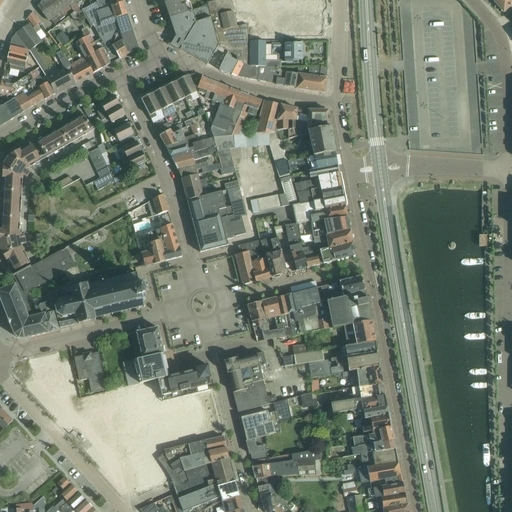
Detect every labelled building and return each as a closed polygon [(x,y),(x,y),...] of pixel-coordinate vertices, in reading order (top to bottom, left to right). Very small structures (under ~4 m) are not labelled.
[(77,0),(43,0),(37,7),(49,23),(50,22),(53,26),(65,17),(62,12),(69,7),(76,1),(77,0)] [(101,0),(96,2),(97,5),(100,11),(108,8),(108,9),(123,3),(122,3),(123,2),(122,0),(101,0)] [(162,0),(170,20),(173,19),(173,18),(181,15),(182,16),(184,16),(184,14),(192,11),(189,3),(185,5),(183,0),(162,0)] [(210,3),(207,3),(207,6),(214,33),(217,40),(219,45),(218,47),(227,52),(234,56),(232,59),(243,65),(244,63),(254,67),(265,68),(265,61),(265,42),(250,42),(250,41),(248,40),(247,25),(238,27),(236,27),(232,13),(234,12),(231,0),(220,0),(214,2),(210,3)] [(268,0),(269,3),(275,2),(285,1),(293,0),(293,5),(292,5),(292,21),(293,21),(293,28),(292,28),(292,30),(293,30),(293,34),(296,34),(296,35),(307,35),(307,34),(317,34),(317,30),(318,30),(317,0),(268,0)] [(511,0),(493,0),(504,13),(509,8),(511,7),(511,0)] [(84,16),(81,11),(76,1),(69,7),(74,13),(70,16),(75,22),(84,16)] [(115,19),(127,15),(123,3),(108,9),(110,15),(114,14),(115,19)] [(81,11),(84,16),(90,27),(93,26),(98,35),(97,35),(100,40),(108,54),(114,50),(112,47),(122,41),(115,19),(114,14),(110,15),(108,9),(108,8),(100,11),(97,5),(81,11)] [(213,54),(218,47),(219,45),(217,40),(214,33),(207,6),(192,11),(184,14),(184,16),(182,16),(181,15),(173,18),(173,19),(170,20),(176,37),(171,45),(206,66),(213,54)] [(27,19),(34,28),(37,25),(40,23),(32,13),(27,19)] [(112,47),(114,50),(119,60),(138,50),(127,15),(115,19),(122,41),(112,47)] [(28,51),(41,43),(40,41),(32,29),(29,24),(16,33),(16,34),(28,51)] [(34,28),(32,29),(35,33),(39,31),(41,29),(37,25),(37,26),(34,28)] [(38,32),(43,39),(48,35),(43,28),(38,32)] [(90,36),(86,28),(82,30),(85,37),(102,69),(119,60),(114,50),(108,54),(100,40),(94,43),(90,36)] [(9,70),(23,73),(28,51),(16,34),(11,40),(9,47),(11,47),(6,65),(10,66),(9,70)] [(56,38),(63,47),(68,44),(61,34),(56,38)] [(85,37),(77,42),(85,58),(71,66),(73,70),(87,63),(93,74),(102,69),(85,37)] [(60,44),(57,46),(63,55),(67,52),(60,44)] [(277,61),(265,61),(265,68),(277,68),(280,68),(280,63),(292,63),(292,61),(302,61),(302,44),(277,44),(271,44),(271,49),(271,56),(277,56),(277,61)] [(69,73),(75,84),(93,74),(87,63),(73,70),(71,66),(65,58),(62,53),(57,56),(63,68),(67,74),(69,73)] [(243,65),(236,77),(249,80),(250,74),(257,75),(256,81),(275,85),(275,86),(276,86),(277,69),(277,68),(265,68),(254,67),(244,63),(243,65)] [(297,68),(296,75),(297,75),(297,90),(325,94),(327,78),(326,78),(327,69),(310,68),(302,67),(302,68),(297,68)] [(67,74),(63,68),(45,78),(48,83),(55,95),(75,84),(69,73),(67,74)] [(280,72),(281,69),(277,69),(276,86),(283,87),(296,89),(296,90),(297,90),(297,75),(296,75),(280,72)] [(35,71),(30,74),(35,85),(44,101),(55,95),(48,83),(43,86),(38,78),(39,77),(35,71)] [(1,82),(0,87),(14,89),(13,92),(12,93),(23,113),(32,108),(23,91),(35,85),(30,74),(26,76),(26,77),(14,85),(12,85),(13,84),(1,82)] [(194,75),(188,76),(194,88),(195,88),(197,88),(197,89),(207,92),(204,99),(212,102),(211,105),(219,108),(210,130),(212,134),(213,138),(223,138),(234,110),(240,93),(231,89),(201,78),(194,75)] [(197,93),(194,88),(188,76),(176,82),(185,99),(184,99),(186,102),(192,99),(190,96),(197,93)] [(346,80),(344,91),(355,93),(357,83),(346,80)] [(178,102),(184,99),(185,99),(176,82),(164,88),(173,105),(174,108),(180,105),(178,102)] [(32,108),(44,101),(35,85),(23,91),(32,108)] [(14,89),(0,87),(0,90),(0,95),(6,97),(9,103),(3,106),(0,107),(0,126),(23,113),(12,93),(13,92),(14,89)] [(176,112),(174,108),(173,105),(164,88),(153,94),(161,111),(165,118),(176,112)] [(223,138),(231,137),(241,113),(248,96),(240,93),(234,110),(223,138)] [(155,114),(161,111),(153,94),(141,100),(151,120),(156,117),(155,114)] [(97,113),(99,117),(123,104),(117,102),(113,96),(100,104),(103,109),(97,113)] [(248,96),(241,113),(231,137),(233,137),(238,136),(247,114),(255,117),(258,111),(262,101),(248,96)] [(278,133),(281,142),(288,140),(288,122),(276,123),(280,106),(263,102),(255,135),(257,135),(263,134),(268,134),(278,133)] [(123,104),(99,117),(102,121),(108,118),(111,124),(125,116),(121,109),(123,104)] [(297,110),(280,106),(276,123),(288,122),(296,122),(297,110)] [(88,107),(83,109),(87,117),(92,115),(88,107)] [(288,122),(288,140),(308,134),(307,132),(307,112),(297,110),(296,122),(288,122)] [(307,132),(330,127),(328,111),(327,111),(307,111),(307,112),(307,132)] [(36,141),(46,158),(93,131),(82,114),(77,117),(77,119),(66,125),(65,124),(54,130),(55,132),(43,139),(42,137),(36,141)] [(194,125),(192,120),(184,123),(186,129),(190,127),(194,125)] [(116,136),(119,142),(133,135),(130,128),(131,122),(107,134),(110,139),(116,136)] [(320,139),(332,137),(330,127),(307,132),(308,134),(310,141),(307,142),(310,152),(312,152),(312,150),(322,148),(320,139)] [(170,130),(159,136),(160,137),(166,148),(185,142),(184,139),(181,131),(181,130),(172,134),(170,132),(170,130)] [(271,152),(283,148),(281,142),(278,133),(268,134),(269,146),(271,152)] [(287,160),(288,163),(313,157),(312,152),(310,152),(307,142),(310,141),(308,134),(288,140),(281,142),(283,148),(285,154),(287,160)] [(185,142),(166,148),(167,150),(172,160),(215,146),(213,138),(204,141),(197,143),(194,135),(194,136),(184,139),(185,142)] [(234,149),(246,148),(245,136),(238,136),(233,137),(234,149)] [(213,138),(215,146),(217,152),(229,149),(234,149),(233,137),(231,137),(223,138),(213,138)] [(335,153),(332,137),(320,139),(322,148),(312,150),(312,152),(313,157),(335,153)] [(79,148),(82,153),(93,147),(90,142),(79,148)] [(118,157),(121,162),(145,150),(139,148),(136,142),(122,148),(125,154),(118,157)] [(26,170),(41,161),(31,144),(25,147),(26,148),(20,152),(19,150),(9,156),(9,157),(3,166),(2,178),(4,178),(3,185),(2,185),(1,197),(3,197),(2,211),(0,211),(0,223),(1,224),(1,231),(0,230),(0,244),(2,251),(1,252),(6,261),(7,260),(10,266),(9,267),(12,273),(30,263),(20,245),(26,244),(24,238),(23,238),(24,233),(19,233),(22,176),(27,178),(30,173),(26,170)] [(215,146),(172,160),(177,170),(177,171),(195,166),(193,161),(217,154),(217,152),(215,146)] [(285,154),(283,148),(271,152),(273,158),(285,154)] [(90,160),(101,155),(98,149),(88,154),(90,160)] [(229,149),(217,152),(217,154),(218,158),(230,155),(229,149)] [(145,150),(121,162),(123,167),(129,164),(132,169),(146,163),(143,156),(145,150)] [(288,163),(288,165),(290,171),(299,169),(299,167),(310,164),(312,171),(308,172),(308,173),(337,167),(335,153),(313,157),(288,163)] [(285,154),(273,158),(274,163),(287,160),(285,154)] [(56,162),(59,167),(70,160),(67,155),(56,162)] [(101,155),(90,160),(93,166),(104,161),(101,155)] [(230,155),(218,158),(220,164),(232,161),(230,155)] [(211,160),(206,161),(206,162),(209,173),(220,170),(219,170),(222,169),(220,164),(213,166),(211,160)] [(276,169),(288,165),(288,163),(287,160),(274,163),(276,169)] [(104,161),(93,166),(96,172),(107,167),(104,161)] [(232,161),(220,164),(222,169),(222,170),(233,167),(232,161)] [(197,175),(209,173),(206,162),(195,166),(177,171),(181,179),(197,175)] [(288,165),(276,169),(278,175),(290,171),(288,165)] [(107,167),(96,172),(99,179),(110,174),(107,167)] [(222,169),(219,170),(220,170),(221,176),(235,173),(233,167),(222,170),(222,169)] [(337,167),(308,173),(310,179),(317,178),(318,179),(339,175),(337,167)] [(280,181),(292,177),(292,176),(290,171),(278,175),(280,181)] [(114,183),(113,179),(110,174),(99,179),(93,183),(98,191),(114,183)] [(124,174),(113,179),(114,183),(116,186),(126,180),(124,174)] [(30,180),(41,187),(45,182),(34,175),(30,180)] [(181,179),(184,190),(207,184),(206,180),(199,181),(197,176),(197,175),(181,179)] [(300,184),(294,185),(296,192),(297,194),(300,204),(343,196),(341,188),(339,175),(318,179),(318,180),(309,182),(300,183),(300,184)] [(57,184),(60,190),(73,183),(70,177),(57,184)] [(294,185),(292,177),(280,181),(284,195),(296,192),(294,185)] [(239,188),(237,182),(224,185),(225,191),(239,188)] [(207,184),(184,190),(187,201),(203,197),(210,195),(207,184)] [(203,197),(187,201),(200,253),(206,252),(228,246),(226,241),(233,239),(233,238),(235,237),(237,237),(245,235),(241,218),(246,216),(242,200),(230,203),(231,207),(226,208),(221,192),(210,195),(203,197)] [(279,196),(281,208),(292,206),(300,204),(297,194),(296,192),(284,195),(279,196)] [(147,204),(151,217),(168,212),(163,196),(147,204)] [(256,201),(258,212),(281,208),(279,196),(256,201)] [(296,225),(298,225),(311,222),(309,212),(345,206),(343,196),(300,204),(292,206),(296,225)] [(253,214),(258,212),(256,201),(250,202),(253,214)] [(309,212),(311,222),(347,218),(345,206),(309,212)] [(143,222),(143,220),(141,220),(139,214),(130,217),(132,226),(142,222),(143,222)] [(347,218),(311,222),(311,229),(313,238),(350,230),(347,218)] [(172,225),(156,231),(158,238),(159,241),(160,241),(166,262),(181,258),(172,225)] [(303,254),(310,253),(310,249),(309,248),(307,249),(302,250),(301,245),(298,225),(296,225),(285,227),(289,247),(291,254),(294,253),(296,256),(303,253),(303,254)] [(270,240),(271,245),(273,250),(265,253),(267,258),(272,278),(281,276),(286,274),(277,238),(275,229),(270,230),(272,240),(270,240)] [(352,245),(350,230),(313,238),(313,239),(314,245),(327,243),(328,249),(351,245),(352,245)] [(156,231),(153,232),(145,235),(150,252),(141,254),(145,268),(166,262),(160,241),(159,241),(158,238),(156,231)] [(29,237),(30,243),(43,240),(41,234),(29,237)] [(267,258),(265,253),(263,253),(260,241),(237,247),(239,255),(248,252),(251,262),(267,258)] [(353,253),(351,245),(328,249),(319,251),(323,265),(355,257),(355,254),(354,253),(353,253)] [(75,267),(65,249),(30,268),(30,267),(9,278),(9,279),(10,279),(14,286),(0,291),(0,299),(14,335),(16,337),(17,338),(19,339),(24,339),(31,338),(47,334),(47,333),(58,331),(53,313),(50,303),(40,306),(42,316),(28,319),(26,313),(30,312),(26,302),(27,296),(26,294),(75,267)] [(248,252),(239,255),(235,256),(242,284),(244,286),(272,278),(267,258),(251,262),(248,252)] [(294,253),(291,254),(296,271),(306,268),(303,254),(303,253),(296,256),(294,253)] [(305,259),(303,254),(306,268),(307,269),(319,266),(317,257),(305,259)] [(141,295),(146,294),(144,283),(139,284),(136,273),(121,277),(120,271),(77,282),(78,286),(62,290),(64,299),(58,301),(54,307),(56,314),(60,328),(78,323),(79,324),(96,319),(95,317),(144,307),(141,295)] [(323,297),(329,301),(343,298),(364,291),(360,277),(339,282),(340,286),(338,287),(335,291),(336,293),(330,294),(329,286),(321,288),(323,297)] [(317,282),(293,285),(293,291),(318,287),(317,282)] [(317,288),(292,295),(300,334),(305,333),(319,331),(317,321),(327,320),(323,302),(320,302),(317,288)] [(364,291),(343,298),(329,301),(326,302),(332,329),(344,327),(371,322),(372,322),(364,291)] [(292,295),(284,297),(288,314),(290,328),(292,336),(300,334),(292,295)] [(284,297),(276,299),(280,317),(283,328),(287,327),(285,315),(288,314),(284,297)] [(276,299),(261,303),(266,321),(280,317),(276,299)] [(266,321),(261,303),(248,307),(253,329),(259,327),(259,330),(261,330),(264,341),(278,339),(285,337),(283,330),(277,332),(277,331),(269,332),(268,331),(268,329),(268,328),(266,321)] [(328,329),(327,320),(317,321),(319,331),(328,329)] [(375,342),(371,322),(344,327),(345,334),(353,332),(354,336),(346,337),(347,347),(345,347),(345,348),(375,342)] [(136,333),(142,359),(163,354),(157,328),(136,333)] [(290,328),(283,330),(285,337),(292,336),(290,328)] [(343,348),(344,358),(377,353),(375,342),(345,348),(343,348)] [(283,360),(283,367),(323,360),(322,352),(308,354),(307,345),(292,347),(293,354),(281,356),(283,360)] [(88,380),(91,394),(107,390),(99,353),(90,355),(90,353),(83,355),(84,356),(74,358),(79,382),(88,380)] [(269,405),(260,370),(267,369),(263,353),(245,357),(246,359),(237,361),(237,358),(231,360),(225,368),(227,374),(230,374),(232,382),(230,383),(238,413),(269,405)] [(347,364),(348,372),(349,372),(379,367),(377,353),(344,358),(331,360),(331,362),(336,362),(336,367),(347,364)] [(51,354),(32,358),(34,370),(54,365),(51,354)] [(152,381),(157,380),(168,377),(163,354),(142,359),(132,361),(122,363),(128,387),(152,381)] [(310,378),(330,375),(328,361),(308,364),(310,378)] [(54,365),(34,370),(37,380),(57,376),(54,365)] [(168,377),(157,380),(161,397),(210,385),(208,379),(210,378),(207,366),(194,369),(195,371),(168,377)] [(358,388),(356,388),(383,386),(379,367),(349,372),(348,372),(342,374),(343,379),(350,377),(350,375),(357,374),(358,388)] [(57,376),(37,380),(39,391),(59,386),(57,376)] [(59,386),(39,391),(42,402),(62,397),(59,386)] [(331,404),(331,405),(385,396),(383,386),(356,388),(351,389),(354,400),(331,404)] [(153,389),(141,397),(151,414),(163,406),(153,389)] [(317,393),(300,397),(303,409),(316,406),(316,400),(316,396),(317,395),(317,393)] [(350,411),(350,412),(387,407),(385,396),(331,405),(332,411),(326,412),(327,415),(333,414),(350,411)] [(141,397),(129,404),(140,421),(151,414),(141,397)] [(241,418),(246,442),(261,438),(280,433),(277,423),(291,421),(287,401),(273,404),(275,412),(268,414),(267,412),(241,418)] [(129,404),(117,412),(127,429),(140,421),(129,404)] [(0,426),(3,430),(13,421),(0,407),(0,426)] [(363,415),(364,420),(388,415),(387,407),(350,412),(350,414),(353,413),(354,417),(363,415)] [(378,430),(379,434),(382,434),(382,430),(391,428),(388,415),(364,420),(360,421),(363,434),(372,432),(378,430)] [(358,447),(358,446),(393,440),(391,428),(382,430),(382,434),(368,436),(355,438),(354,438),(356,447),(358,447)] [(186,446),(187,448),(188,453),(189,457),(191,456),(191,457),(226,448),(222,437),(205,441),(188,445),(186,446)] [(261,438),(246,442),(250,455),(252,462),(266,460),(265,453),(263,446),(261,438)] [(395,448),(393,440),(358,446),(358,447),(359,452),(374,449),(374,452),(395,448)] [(217,462),(229,459),(226,448),(191,457),(191,456),(189,457),(179,459),(184,472),(210,464),(217,462)] [(361,455),(363,468),(397,461),(395,448),(374,452),(374,453),(372,453),(361,455)] [(252,462),(256,480),(271,478),(271,477),(296,476),(297,477),(322,475),(321,461),(319,450),(252,462)] [(113,451),(99,465),(109,475),(123,462),(113,451)] [(235,482),(229,459),(217,462),(210,464),(184,472),(179,459),(171,465),(163,455),(158,460),(165,470),(171,478),(172,481),(178,499),(216,484),(217,486),(235,482)] [(402,482),(397,461),(363,468),(358,470),(361,485),(370,483),(371,489),(402,482)] [(123,462),(109,475),(118,485),(133,472),(123,462)] [(133,472),(118,485),(128,496),(142,482),(133,472)] [(57,484),(59,486),(53,492),(56,495),(62,490),(63,490),(70,484),(65,478),(57,484)] [(258,488),(272,484),(271,478),(256,480),(258,488)] [(142,482),(128,496),(137,506),(152,493),(142,482)] [(184,511),(221,498),(222,502),(239,496),(235,482),(217,486),(216,484),(178,499),(182,511),(184,511)] [(342,491),(343,497),(360,494),(359,487),(355,488),(354,482),(342,484),(343,491),(342,491)] [(402,482),(371,489),(367,490),(369,500),(375,499),(384,498),(384,496),(404,492),(402,482)] [(275,498),(272,484),(258,488),(263,511),(284,511),(286,509),(275,502),(275,498)] [(55,511),(78,492),(71,485),(60,494),(64,499),(49,511),(55,511)] [(78,492),(59,508),(62,511),(67,511),(68,511),(71,511),(74,509),(85,500),(78,492)] [(376,510),(383,509),(407,504),(404,492),(384,496),(384,498),(375,499),(376,510)] [(232,511),(243,508),(239,496),(222,502),(221,502),(222,504),(219,505),(219,508),(216,509),(216,511),(232,511)] [(364,511),(362,496),(347,498),(349,511),(364,511)] [(45,511),(44,497),(34,506),(34,508),(39,508),(39,511),(45,511)] [(86,511),(92,507),(85,500),(74,509),(76,511),(86,511)]
